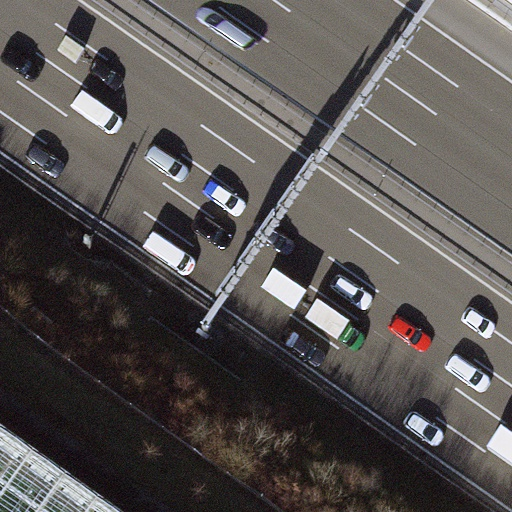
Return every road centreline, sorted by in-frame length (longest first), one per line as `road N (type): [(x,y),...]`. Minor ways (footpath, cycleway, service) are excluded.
road 1 (motorway): [(0,47),(511,406)]
road 2 (motorway): [(511,167),(274,0)]
